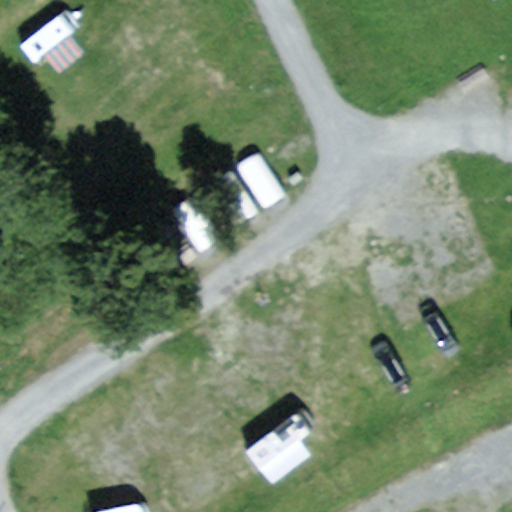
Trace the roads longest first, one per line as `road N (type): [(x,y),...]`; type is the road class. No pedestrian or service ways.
road 1 (track): [(0,431),(462,110),(511,113)]
road 2 (track): [(274,0),(364,172)]
road 3 (track): [(511,445),(391,511)]
